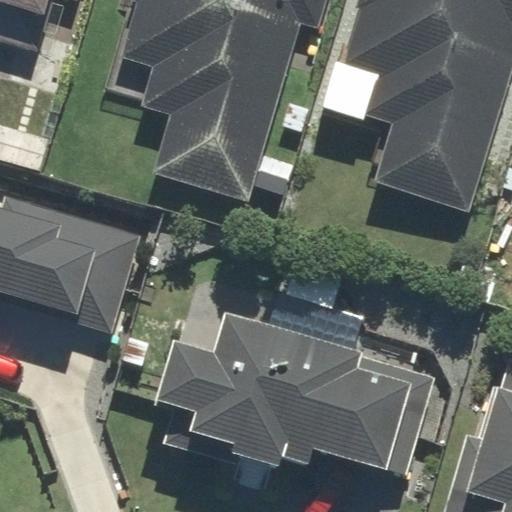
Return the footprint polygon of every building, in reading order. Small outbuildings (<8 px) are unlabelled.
[(0,0),(0,33),(46,46),(59,0),(72,0),(80,2),(80,0),(0,0)] [(325,30),(332,0),(140,0),(124,58),(159,67),(148,108),(175,116),(158,174),(254,201),(303,24),(325,30)] [(511,0),(368,0),(350,64),(383,73),(370,118),(399,126),(381,188),(474,214),(511,81),(511,0)] [(56,136),(0,121),(0,164),(46,176),(56,136)] [(6,208),(0,206),(0,302),(120,336),(148,234),(9,196),(6,208)] [(437,374),(234,312),(222,352),(180,339),(163,398),(204,411),(197,433),(239,446),(237,455),(288,471),(291,462),(318,470),(324,449),(406,474),(437,374)] [(467,439),(447,511),(511,511),(511,358),(503,356),(480,442),(467,439)]
